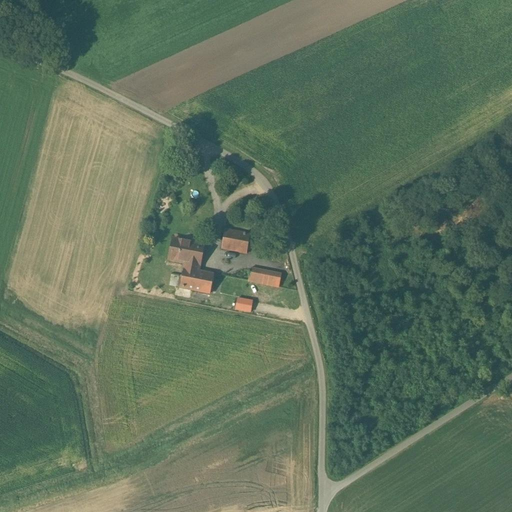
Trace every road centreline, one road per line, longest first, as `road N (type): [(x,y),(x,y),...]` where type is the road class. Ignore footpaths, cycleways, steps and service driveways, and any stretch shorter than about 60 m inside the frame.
road 1 (unclassified): [(323,490),(320,372),(290,244),(262,180),(195,136),(0,47)]
road 2 (unclassified): [(323,490),(511,378)]
